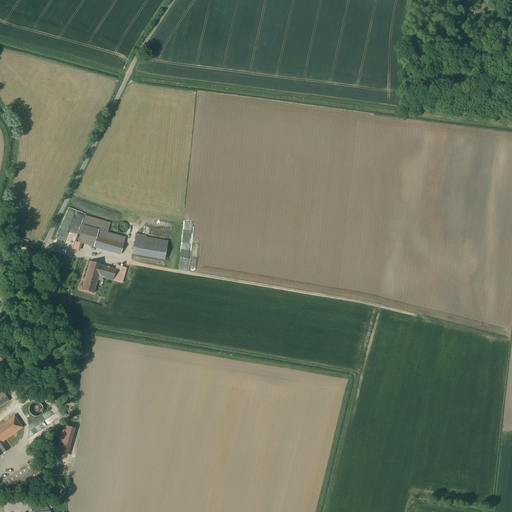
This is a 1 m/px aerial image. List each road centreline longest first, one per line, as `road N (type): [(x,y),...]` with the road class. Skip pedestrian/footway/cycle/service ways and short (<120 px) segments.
road 1 (unclassified): [(174,0),(136,58),(27,287),(0,298)]
road 2 (track): [(124,263),(411,315)]
